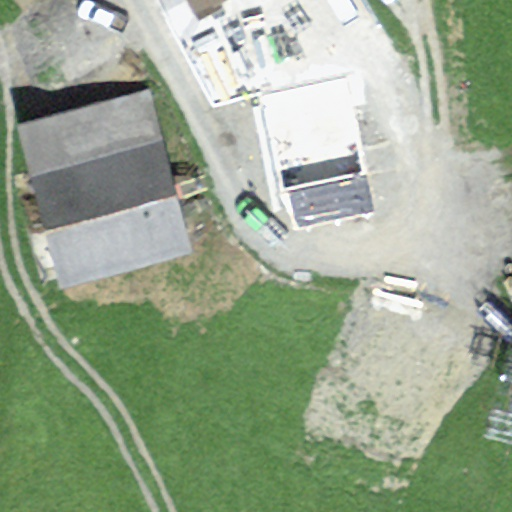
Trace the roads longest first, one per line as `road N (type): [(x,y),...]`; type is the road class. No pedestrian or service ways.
road 1 (unclassified): [(132,0),(267,238),(292,254),(352,261),(406,246),(433,189),(429,152),(351,2)]
road 2 (track): [(0,103),(7,254),(60,354),(121,428),(161,511)]
road 3 (track): [(429,152),(432,69),(418,0)]
road 4 (track): [(406,246),(485,286),(511,336)]
